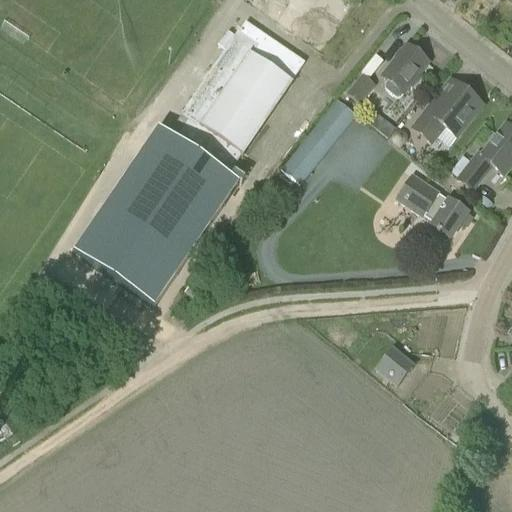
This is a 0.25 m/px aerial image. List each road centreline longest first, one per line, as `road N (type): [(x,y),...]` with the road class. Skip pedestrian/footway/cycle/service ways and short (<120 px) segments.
road 1 (track): [(484,298),(240,320),(0,477)]
road 2 (residential): [(407,0),(245,187)]
road 3 (residential): [(511,418),(475,391),(472,369),(484,298),(511,251)]
road 4 (residential): [(511,81),(412,0)]
